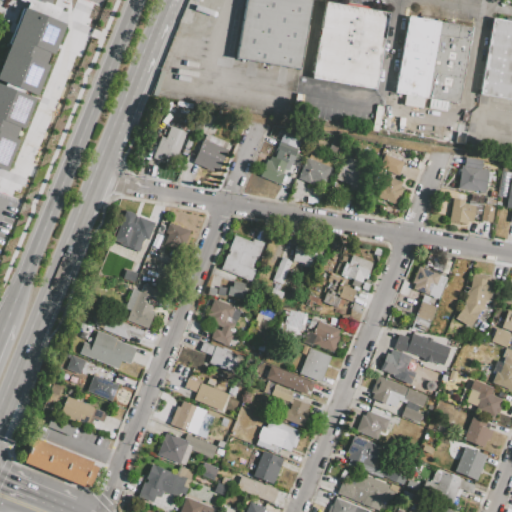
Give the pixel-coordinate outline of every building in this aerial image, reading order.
[(0,58),(23,0),(26,0),(67,16),(55,48),(51,46),(47,57),(52,58),(39,91),(0,75),(0,58)] [(244,0),(243,8),(242,16),(237,44),(235,52),(234,58),(298,70),(309,0),(244,0)] [(358,7),(325,1),(312,77),(345,83),(358,7)] [(358,7),(345,83),(375,88),(388,12),(358,7)] [(423,98),(437,21),(407,16),(393,93),(404,95),(402,105),(421,109),(423,98)] [(511,21),(491,18),(478,94),(511,99),(511,21)] [(423,98),(457,104),(471,27),(437,21),(423,98)] [(0,78),(37,93),(24,123),(19,121),(15,131),(21,134),(8,166),(0,162),(0,78)] [(185,132),(174,159),(161,153),(158,161),(151,158),(161,136),(164,138),(169,126),(185,132)] [(465,131),(439,127),(437,139),(462,143),(465,131)] [(193,163),(205,134),(228,143),(218,168),(212,166),(210,170),(193,163)] [(279,185),(259,177),(266,160),(268,161),(270,157),(272,158),(282,135),(297,141),(286,169),(284,168),(282,173),(284,174),(279,185)] [(337,147),(334,155),(328,153),(329,150),(327,149),(329,144),(337,147)] [(398,176),(378,168),(383,154),(403,163),(398,176)] [(297,179),(306,158),(307,158),(308,155),(331,164),(321,189),(297,179)] [(335,179),(344,156),(369,166),(358,194),(348,190),(350,185),(335,179)] [(457,188),(461,166),(463,166),(464,158),(481,161),(480,169),(488,170),(484,193),(457,188)] [(395,205),(377,197),(386,176),(401,182),(399,187),(402,188),(395,205)] [(509,222),(511,222),(511,177),(509,177),(503,207),(511,209),(509,222)] [(470,196),(483,199),(481,205),(469,202),(470,196)] [(452,198),(463,200),(463,202),(474,204),(471,221),(466,220),(466,223),(449,220),(452,198)] [(483,205),(492,207),(490,223),(480,221),(483,205)] [(112,241),(122,216),(127,218),(128,214),(137,217),(138,216),(154,222),(147,240),(143,239),(138,251),(112,241)] [(189,231),(180,251),(163,244),(167,234),(165,233),(169,223),(189,231)] [(219,270),(234,234),(251,241),(252,238),(263,242),(256,258),(254,257),(250,267),(254,269),(249,282),(219,270)] [(292,261),(294,244),(312,247),(309,263),(292,261)] [(351,255),(372,263),(365,279),(363,278),(361,283),(340,274),(345,263),(348,264),(351,255)] [(280,257),(290,261),(281,285),(270,281),(280,257)] [(437,299),(411,288),(413,284),(411,283),(418,266),(446,278),(437,299)] [(134,282),(122,277),(125,268),(137,273),(134,282)] [(479,311),(469,327),(455,318),(463,305),(464,293),(469,288),(470,273),(489,275),(488,283),(492,283),(490,301),(486,301),(486,303),(483,303),(482,312),(479,311)] [(406,296),(397,292),(402,280),(411,284),(406,296)] [(226,297),(227,286),(230,287),(231,281),(243,283),(241,299),(226,297)] [(350,303),(337,297),(342,284),(356,290),(350,303)] [(147,329),(125,320),(129,310),(123,308),(131,289),(139,292),(142,285),(161,292),(158,299),(149,295),(146,304),(153,306),(150,312),(153,313),(147,329)] [(271,288),(283,292),(278,303),(267,298),(271,288)] [(423,295),(429,298),(426,304),(435,308),(427,327),(412,320),(423,295)] [(212,299),(233,307),(229,318),(227,317),(226,320),(234,323),(225,344),(209,337),(213,328),(219,331),(220,327),(206,322),(208,317),(206,315),(212,299)] [(303,314),(299,330),(282,325),(285,316),(287,317),(289,310),(303,314)] [(511,332),(500,328),(507,310),(511,312),(511,332)] [(138,343),(102,328),(106,316),(143,331),(138,343)] [(316,321),(339,330),(337,335),(339,336),(333,352),(312,343),(316,334),(312,332),(316,321)] [(504,347),(490,341),(495,328),(510,334),(504,347)] [(78,354),(83,342),(90,345),(96,330),(115,338),(115,340),(135,348),(129,364),(120,360),(116,370),(78,354)] [(391,348),(442,365),(448,346),(409,333),(408,337),(396,333),(391,348)] [(379,371),(386,353),(389,354),(397,334),(410,339),(403,355),(418,361),(409,383),(379,371)] [(201,341),(243,358),(236,375),(207,363),(210,356),(197,351),(201,341)] [(319,383),(298,374),(308,348),(330,357),(319,383)] [(511,391),(491,383),(495,371),(498,372),(503,359),(501,358),(505,348),(511,350),(511,391)] [(79,374),(65,368),(70,355),(85,361),(79,374)] [(264,379),(269,366),(312,383),(307,396),(264,379)] [(450,370),(456,372),(453,381),(446,379),(450,370)] [(85,391),(92,375),(117,385),(110,401),(85,391)] [(420,406),(402,399),(403,396),(388,390),(382,404),(369,399),(371,393),(370,393),(377,375),(425,396),(420,406)] [(221,411),(193,399),(195,392),(183,387),(186,378),(227,394),(221,411)] [(464,401),(470,387),(474,389),(477,383),(492,389),(490,395),(500,399),(497,406),(499,407),(497,414),(494,413),(493,416),(474,409),(475,405),(464,401)] [(287,403),(269,395),(273,384),(291,392),(287,403)] [(66,397),(92,407),(84,428),(57,417),(66,397)] [(281,418),(286,407),(288,409),(292,399),(307,405),(303,415),(307,416),(303,426),(281,418)] [(169,424),(178,400),(205,411),(204,413),(213,417),(204,438),(169,424)] [(386,404),(397,409),(395,415),(383,411),(386,404)] [(400,416),(404,407),(421,414),(417,424),(400,416)] [(354,431),(362,414),(363,415),(365,410),(388,419),(383,430),(379,429),(375,440),(354,431)] [(471,415),(485,420),(482,426),(492,430),(488,441),(485,440),(482,448),(461,440),(471,415)] [(255,445),(257,438),(256,437),(260,426),(264,427),(268,418),(300,431),(293,448),(290,447),(288,451),(284,450),(282,456),(255,445)] [(157,455),(165,433),(183,440),(185,434),(216,446),(211,458),(191,450),(184,466),(157,455)] [(372,468),(357,462),(358,459),(344,453),(352,435),(381,447),(372,468)] [(23,462),(32,438),(93,463),(92,466),(98,468),(90,487),(84,484),(83,486),(23,462)] [(475,482),(452,473),(463,446),(485,455),(475,482)] [(273,484),(252,476),(261,452),(282,460),(273,484)] [(137,496),(143,481),(145,482),(146,479),(144,479),(150,465),(175,475),(179,467),(193,473),(184,495),(179,493),(177,498),(161,491),(159,497),(154,495),(151,502),(137,496)] [(450,505),(430,498),(436,482),(431,480),(435,471),(440,473),(440,472),(473,485),(469,494),(457,489),(450,505)] [(335,494),(377,510),(380,500),(389,504),(395,488),(353,472),(349,483),(340,479),(335,494)] [(235,489),(240,476),(276,490),(271,503),(235,489)] [(326,511),(333,496),(367,509),(365,511),(326,511)] [(178,511),(185,497),(215,509),(213,511),(178,511)] [(245,511),(249,502),(263,508),(261,511),(245,511)]
